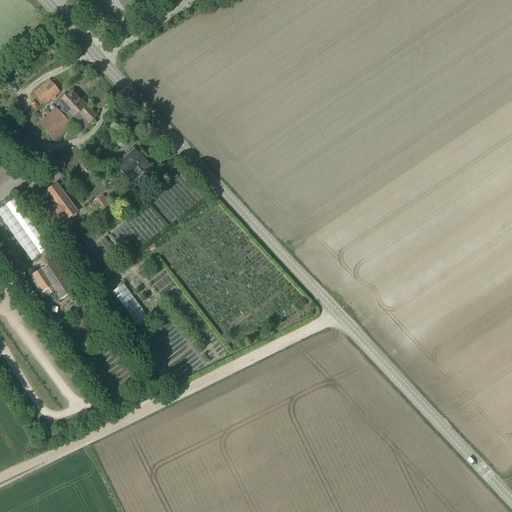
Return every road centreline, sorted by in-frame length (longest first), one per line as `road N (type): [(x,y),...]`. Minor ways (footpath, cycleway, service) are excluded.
road 1 (unclassified): [(511,499),(44,0)]
road 2 (track): [(0,479),(337,314)]
